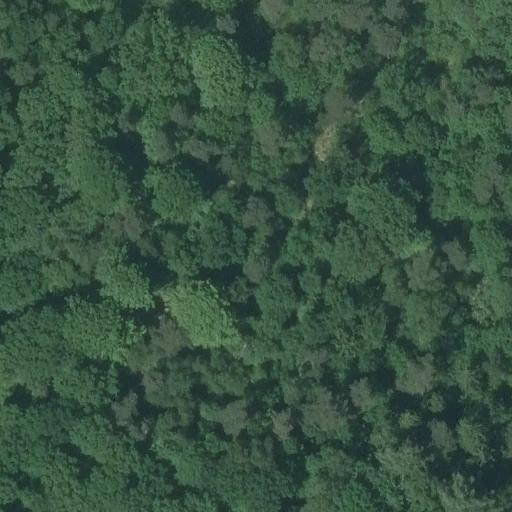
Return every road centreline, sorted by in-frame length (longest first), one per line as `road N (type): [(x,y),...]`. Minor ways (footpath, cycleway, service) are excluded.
road 1 (track): [(329,511),(79,418),(4,325)]
road 2 (track): [(4,325),(188,0)]
